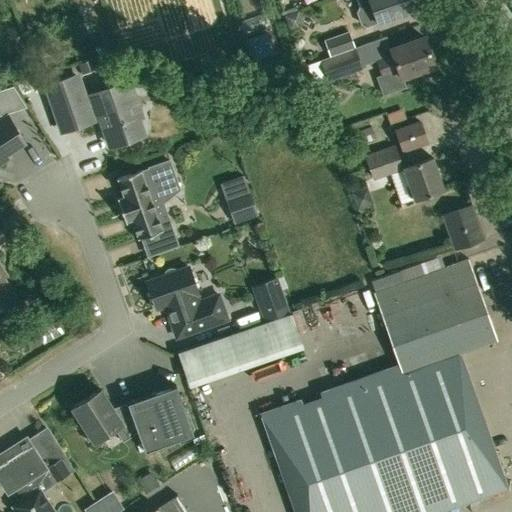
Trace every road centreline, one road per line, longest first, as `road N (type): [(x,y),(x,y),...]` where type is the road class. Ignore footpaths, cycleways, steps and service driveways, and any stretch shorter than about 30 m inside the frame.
road 1 (residential): [(73,197),(117,329),(0,400)]
road 2 (tertiary): [(456,0),(511,154)]
